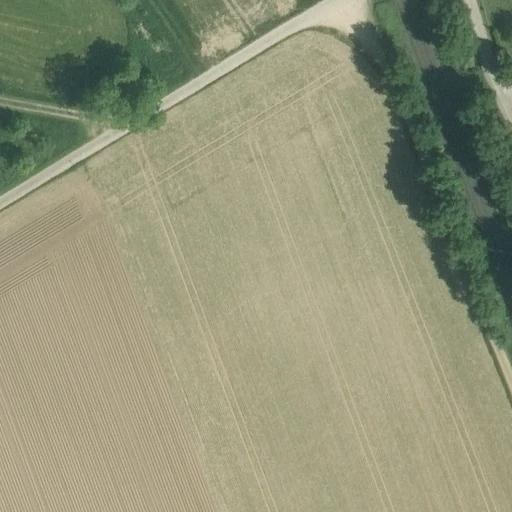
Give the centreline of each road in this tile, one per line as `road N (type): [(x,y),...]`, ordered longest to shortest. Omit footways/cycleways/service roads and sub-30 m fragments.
road 1 (track): [(352,0),(414,116),(511,378)]
road 2 (unclassified): [(0,203),(328,0)]
road 3 (track): [(0,92),(130,124)]
